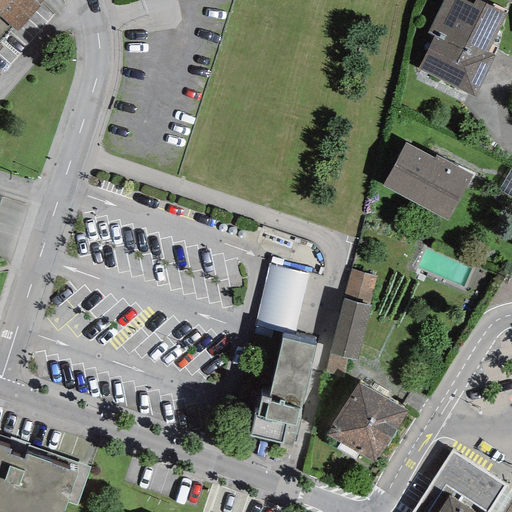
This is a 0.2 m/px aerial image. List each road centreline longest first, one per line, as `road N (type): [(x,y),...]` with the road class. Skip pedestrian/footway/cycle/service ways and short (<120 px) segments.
road 1 (residential): [(86,0),(95,74),(0,377)]
road 2 (unclassified): [(0,389),(279,484)]
road 3 (residential): [(368,511),(386,497),(488,328),(511,318)]
